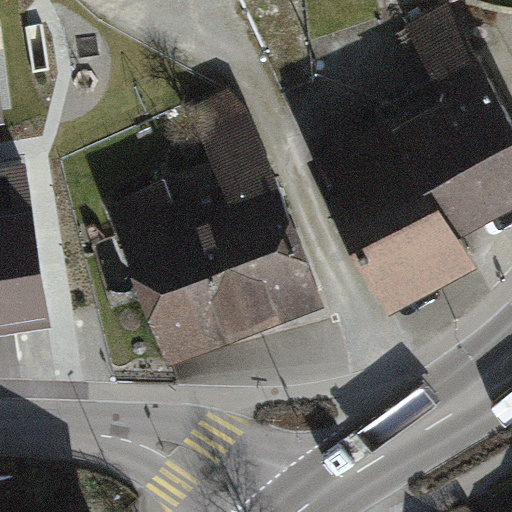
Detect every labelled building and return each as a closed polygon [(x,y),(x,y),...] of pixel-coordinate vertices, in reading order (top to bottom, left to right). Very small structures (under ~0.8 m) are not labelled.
[(405,115),(398,119),(456,226),(511,196),(511,107),(454,0),(444,0),(407,20),(451,101),(410,124),(405,115)] [(167,185),(114,206),(168,347),(250,315),(253,321),(324,294),(291,210),(289,210),(274,172),(271,174),(244,106),(201,123),(226,184),(175,205),(167,185)] [(471,256),(398,119),(390,123),(394,131),(334,163),(327,149),(315,155),(391,299),(471,256)] [(0,318),(47,312),(25,153),(0,156),(0,318)] [(0,511),(17,511),(11,472),(0,474),(0,511)]
